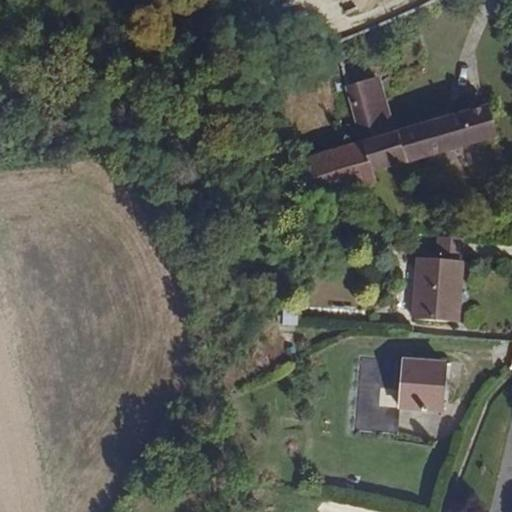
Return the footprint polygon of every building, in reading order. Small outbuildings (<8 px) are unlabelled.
[(400,128),(378,64),(341,75),(363,138),(400,128)] [(373,167),(498,133),(491,103),(400,128),(363,138),(373,167)] [(376,173),(373,167),(363,138),(300,155),(312,191),(376,173)] [(465,243),(465,239),(440,237),(438,259),(463,261),(465,243)] [(457,322),(463,261),(438,259),(419,257),(413,318),(457,322)] [(459,365),(375,350),(362,419),(405,427),(409,406),(449,414),(459,365)]
